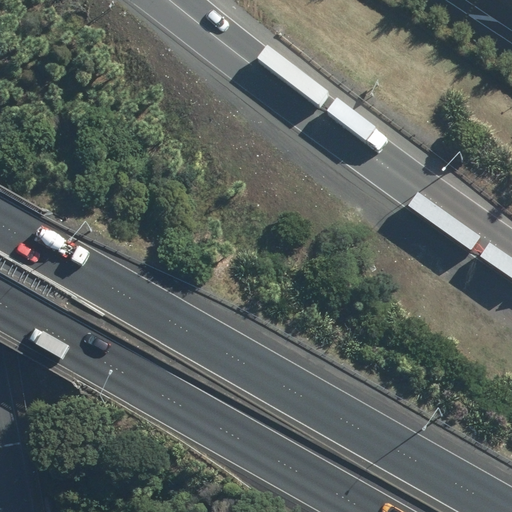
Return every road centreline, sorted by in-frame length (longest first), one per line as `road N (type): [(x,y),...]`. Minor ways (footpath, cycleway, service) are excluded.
road 1 (motorway): [(0,223),(508,511)]
road 2 (motorway): [(173,0),(511,254)]
road 3 (motorway): [(364,511),(0,304)]
